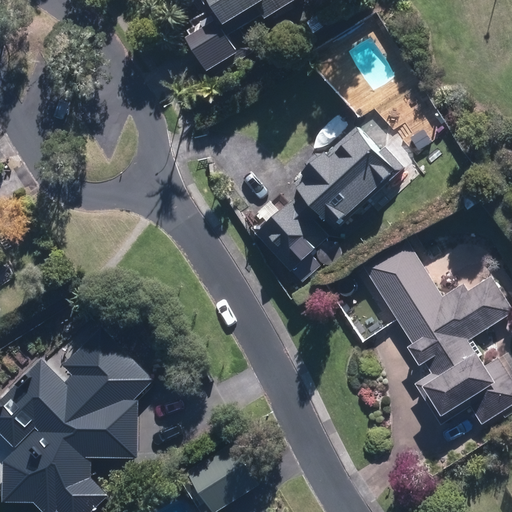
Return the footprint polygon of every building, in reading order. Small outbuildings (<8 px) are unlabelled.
[(258,49),(244,27),(269,11),(273,16),(297,0),(207,0),(215,12),(192,28),(220,73),(258,49)] [(310,20),(317,31),(328,25),(321,14),(310,20)] [(404,169),(362,123),(300,180),(309,190),(302,197),(299,195),(261,231),(305,279),(324,261),(317,254),(324,247),(321,245),(334,233),(319,218),(327,210),(343,226),(404,169)] [(473,338),(511,313),(511,297),(496,273),(473,288),(469,281),(449,294),(444,286),(400,313),(417,341),(414,343),(426,362),(430,359),(436,370),(420,381),(446,423),(476,404),(487,422),(511,405),(511,369),(503,356),(494,361),(486,348),(481,351),(473,338)] [(151,375),(118,342),(86,373),(89,377),(76,391),(47,362),(17,394),(60,437),(64,431),(83,450),(140,451),(139,401),(126,401),(151,375)] [(207,511),(216,511),(264,482),(238,440),(183,474),(207,511)] [(63,501),(73,511),(87,511),(108,492),(93,477),(93,461),(13,460),(13,494),(42,494),(56,508),(63,501)]
